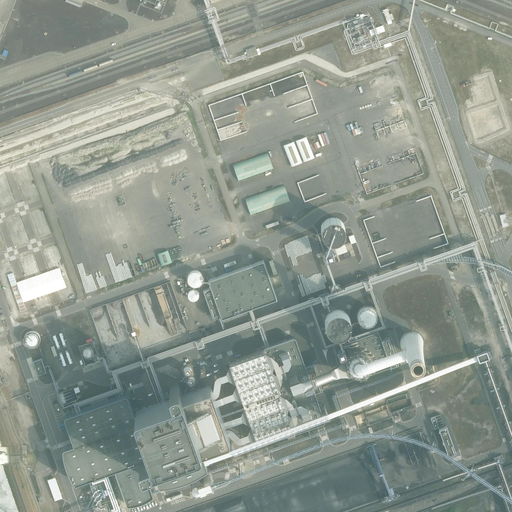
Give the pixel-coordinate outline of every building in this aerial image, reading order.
[(394,19),(392,13),(390,14),(387,8),(382,9),(388,24),(392,22),(391,20),(394,19)] [(383,25),(376,27),(377,33),(385,31),(383,25)] [(255,47),(245,51),(247,53),(247,54),(247,55),(248,57),(248,58),(258,54),(257,53),(257,52),(257,51),(256,50),(255,47)] [(313,89),(315,95),(276,107),(281,121),(337,104),(332,88),(326,90),(324,85),(313,89)] [(337,115),(323,120),(338,168),(349,167),(349,161),(350,164),(350,167),(353,167),(353,174),(352,170),(349,171),(349,169),(347,169),(347,171),(349,171),(349,174),(342,174),(344,180),(358,175),(354,163),(354,166),(337,115)] [(314,158),(306,136),(296,140),(304,162),(314,158)] [(302,162),(294,141),(283,144),(291,166),(302,162)] [(273,168),(268,152),(232,165),(238,181),(273,168)] [(290,201),(284,185),(245,199),(250,215),(290,201)] [(505,215),(500,217),(503,226),(508,225),(505,215)] [(343,240),(346,234),(345,228),(342,223),(336,221),(330,221),(325,225),(323,230),(323,236),(327,241),(332,244),(338,243),(343,240)] [(172,261),(167,249),(157,253),(162,265),(172,261)] [(150,269),(158,267),(154,252),(146,254),(150,269)] [(277,299),(263,256),(204,277),(206,283),(202,286),(212,316),(220,313),(221,319),(277,299)] [(188,285),(202,285),(202,270),(188,270),(188,285)] [(198,299),(198,288),(188,288),(188,299),(198,299)] [(372,332),(385,326),(378,312),(376,313),(372,304),(356,312),(364,329),(363,329),(365,333),(371,331),(372,332)] [(348,332),(351,327),(351,321),(347,316),(342,313),(336,314),(331,317),(328,323),(329,329),(332,334),(337,336),(344,336),(348,332)] [(398,365),(387,334),(380,337),(378,330),(347,340),(339,344),(337,350),(339,356),(346,353),(346,355),(345,358),(345,360),(344,365),(347,370),(350,373),(355,374),(358,375),(361,375),(362,377),(398,365)] [(421,334),(417,332),(414,330),(410,330),(406,332),(403,334),(401,337),(400,341),(400,345),(402,349),(404,352),(408,354),(412,354),(416,354),(419,352),(422,349),(424,345),(424,341),(423,337),(421,334)] [(24,345),(37,346),(38,333),(25,332),(24,345)] [(93,342),(79,346),(80,350),(83,349),(85,357),(96,353),(93,342)] [(38,376),(46,373),(44,367),(41,359),(33,362),(38,376)] [(192,371),(191,364),(183,366),(185,372),(192,371)] [(207,448),(199,425),(202,424),(198,413),(195,414),(190,400),(192,399),(183,375),(159,383),(164,399),(162,399),(161,400),(159,401),(134,410),(129,395),(129,394),(128,394),(128,393),(127,393),(126,393),(125,393),(67,413),(66,413),(65,413),(65,414),(64,414),(63,415),(63,416),(73,443),(65,445),(64,446),(63,446),(63,447),(62,447),(62,448),(62,452),(63,456),(64,460),(65,464),(66,468),(68,472),(70,476),(72,479),(75,483),(76,483),(77,483),(78,482),(87,479),(91,478),(111,470),(113,470),(125,504),(126,504),(126,505),(127,505),(128,506),(131,506),(134,505),(137,504),(140,504),(143,503),(146,501),(148,500),(151,498),(153,497),(153,496),(154,496),(154,495),(154,494),(154,493),(147,476),(155,473),(158,483),(161,483),(163,482),(166,482),(169,482),(172,481),(174,480),(177,480),(180,479),(182,478),(182,477),(185,476),(188,475),(191,474),(194,472),(197,471),(199,469),(202,468),(205,466),(208,464),(204,454),(202,450),(207,448)] [(455,453),(446,426),(439,429),(448,455),(455,453)] [(55,477),(47,479),(55,500),(63,498),(55,477)]
